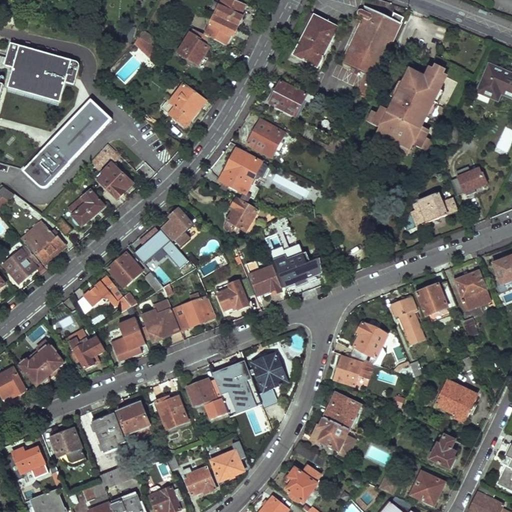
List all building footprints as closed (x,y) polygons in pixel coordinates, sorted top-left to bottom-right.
[(233,0),(224,0),(218,16),(240,27),(244,17),(241,16),(246,5),(233,0)] [(359,13),(360,18),(364,20),(344,64),(368,76),(359,94),(365,97),(374,79),(376,80),(404,18),(395,14),(393,19),(365,7),(363,11),(359,13)] [(314,16),(295,57),(320,69),(339,28),(314,16)] [(215,18),(206,37),(215,41),(227,47),(232,36),(234,37),(238,29),(215,18)] [(132,27),(128,43),(133,44),(137,29),(132,27)] [(194,31),(181,55),(200,65),(215,41),(206,37),(194,31)] [(159,50),(138,39),(136,43),(153,62),(159,50)] [(74,59),(22,44),(13,41),(6,65),(15,67),(9,87),(62,102),(68,82),(77,84),(81,69),(82,66),(82,64),(80,61),(79,60),(74,59)] [(511,75),(489,66),(476,94),(496,103),(500,95),(511,99),(511,75)] [(436,67),(434,72),(443,76),(445,71),(436,67)] [(413,74),(412,81),(409,85),(414,87),(412,91),(403,87),(396,99),(391,110),(383,107),(380,114),(374,112),(369,122),(381,129),(378,135),(380,137),(389,141),(391,135),(402,140),(399,146),(408,151),(410,152),(413,145),(426,152),(432,141),(426,138),(430,130),(422,127),(428,115),(441,88),(447,77),(443,76),(434,72),(430,70),(424,83),(417,79),(413,74)] [(403,87),(412,91),(414,87),(409,85),(403,82),(400,83),(393,97),(396,99),(403,87)] [(282,83),(271,106),(297,118),(308,96),(282,83)] [(169,101),(161,111),(186,129),(206,103),(184,86),(172,103),(169,101)] [(441,88),(428,115),(430,117),(432,116),(444,92),(443,89),(441,88)] [(92,101),(46,150),(66,168),(113,119),(92,101)] [(260,122),(249,146),(273,157),(284,133),(260,122)] [(450,127),(439,148),(451,154),(462,133),(450,127)] [(378,141),(406,154),(408,151),(399,146),(402,140),(391,135),(389,141),(380,137),(378,141)] [(333,143),(330,150),(333,152),(342,156),(348,144),(338,140),(336,144),(333,143)] [(97,156),(93,164),(98,167),(111,148),(108,146),(97,156)] [(236,151),(221,183),(248,195),(257,175),(264,177),(269,166),(236,151)] [(96,174),(116,198),(133,184),(112,161),(104,169),(102,168),(96,174)] [(454,178),(460,197),(489,187),(482,168),(454,178)] [(8,183),(0,190),(0,196),(4,194),(9,198),(17,192),(8,183)] [(105,208),(92,191),(69,211),(74,216),(72,220),(76,226),(81,226),(105,208)] [(283,193),(275,210),(287,215),(307,204),(283,193)] [(411,213),(417,227),(447,215),(447,214),(457,210),(452,199),(440,204),(435,194),(416,201),(417,203),(413,204),(416,210),(411,213)] [(235,212),(228,223),(246,233),(258,213),(237,201),(232,210),(235,212)] [(172,220),(163,228),(178,247),(188,239),(183,233),(192,226),(178,210),(170,218),(172,220)] [(282,219),(263,230),(267,239),(286,228),(282,219)] [(56,227),(65,236),(71,231),(60,221),(56,227)] [(26,242),(43,263),(64,245),(58,237),(56,238),(45,226),(26,242)] [(141,243),(143,244),(136,250),(147,263),(148,262),(150,265),(156,260),(154,258),(165,248),(174,260),(182,253),(163,231),(161,233),(157,229),(141,243)] [(28,246),(4,265),(19,284),(36,270),(41,275),(47,270),(28,246)] [(276,264),(285,289),(296,285),(297,288),(308,283),(306,280),(318,275),(322,274),(323,273),(322,259),(307,264),(302,254),(276,264)] [(108,271),(123,288),(141,274),(126,256),(108,271)] [(511,258),(495,265),(503,285),(511,281),(511,258)] [(247,265),(259,296),(271,291),(273,295),(281,293),(272,268),(259,272),(255,262),(247,265)] [(487,291),(479,271),(454,281),(467,312),(485,305),(480,294),(487,291)] [(144,277),(157,293),(163,289),(154,278),(150,272),(144,277)] [(154,278),(163,289),(169,285),(171,284),(161,272),(154,278)] [(108,277),(84,297),(94,308),(103,300),(109,300),(115,309),(117,307),(122,313),(131,308),(132,307),(124,297),(108,277)] [(218,295),(225,311),(237,306),(239,310),(249,306),(239,282),(229,285),(231,290),(218,295)] [(417,294),(426,317),(448,309),(449,311),(457,308),(447,284),(417,294)] [(174,294),(169,285),(163,289),(167,298),(168,297),(174,294)] [(492,302),(487,291),(480,294),(485,305),(492,302)] [(124,297),(132,307),(137,305),(128,293),(124,297)] [(207,297),(172,311),(180,329),(181,331),(215,318),(207,297)] [(400,316),(412,345),(424,340),(413,313),(416,311),(412,299),(392,306),(396,317),(400,316)] [(147,328),(140,330),(143,339),(144,341),(151,338),(153,343),(163,338),(162,336),(180,329),(172,311),(168,301),(168,300),(153,306),(155,311),(142,316),(147,328)] [(78,311),(58,320),(64,333),(84,324),(78,311)] [(463,324),(469,339),(479,336),(473,321),(463,324)] [(360,334),(350,357),(374,365),(387,336),(362,324),(357,333),(360,334)] [(162,336),(163,338),(181,331),(180,329),(162,336)] [(87,340),(83,333),(75,337),(76,340),(70,343),(75,353),(72,355),(76,361),(79,359),(85,371),(94,364),(91,360),(105,351),(98,338),(89,343),(87,340)] [(142,353),(137,341),(136,337),(134,333),(118,339),(112,342),(120,361),(142,353)] [(144,341),(143,339),(137,341),(142,353),(148,351),(144,341)] [(21,367),(37,386),(41,383),(45,384),(48,381),(48,376),(53,373),(55,375),(59,371),(57,369),(64,363),(50,347),(29,364),(27,362),(21,367)] [(252,365),(263,393),(287,384),(276,355),(252,365)] [(343,356),(335,379),(355,387),(358,377),(369,381),(373,367),(362,363),(343,356)] [(462,361),(467,373),(475,370),(470,358),(462,361)] [(424,375),(418,360),(409,363),(415,379),(424,375)] [(396,368),(395,372),(415,379),(409,363),(396,368)] [(0,375),(0,391),(3,398),(14,393),(16,395),(26,390),(14,368),(0,375)] [(229,415),(215,377),(193,385),(193,384),(184,387),(191,407),(203,403),(210,422),(229,415)] [(448,383),(437,406),(456,416),(456,417),(455,419),(462,422),(464,421),(465,419),(467,420),(478,396),(448,383)] [(337,394),(326,417),(350,430),(362,406),(337,394)] [(396,396),(394,404),(402,407),(404,398),(396,396)] [(156,403),(167,430),(188,422),(178,398),(167,403),(165,399),(156,403)] [(118,413),(127,436),(151,427),(141,404),(118,413)] [(93,423),(106,455),(121,449),(119,446),(127,443),(115,414),(93,423)] [(326,417),(315,439),(340,452),(342,446),(352,451),(356,441),(347,437),(350,430),(326,417)] [(50,439),(58,458),(65,455),(68,461),(73,463),(85,458),(73,430),(50,439)] [(437,444),(430,458),(451,469),(456,459),(454,459),(456,453),(451,450),(455,441),(445,436),(440,445),(437,444)] [(299,444),(295,452),(306,459),(311,451),(299,444)] [(352,451),(342,446),(340,452),(339,454),(348,458),(352,451)] [(506,468),(498,486),(508,491),(511,491),(511,492),(511,446),(502,466),(506,468)] [(7,458),(16,480),(24,477),(22,474),(32,470),(36,479),(49,474),(39,449),(26,454),(24,449),(14,453),(14,455),(7,458)] [(214,461),(222,481),(244,472),(243,468),(237,455),(236,452),(214,461)] [(249,465),(244,452),(237,455),(243,468),(249,465)] [(170,462),(175,474),(180,471),(175,459),(170,462)] [(100,477),(103,483),(105,487),(140,474),(138,470),(135,463),(100,477)] [(184,472),(193,496),(206,491),(208,495),(217,491),(208,468),(193,474),(191,469),(184,472)] [(293,481),(287,490),(306,503),(319,484),(296,468),(290,478),(293,481)] [(424,474),(413,496),(436,507),(446,484),(424,474)] [(387,477),(381,489),(394,495),(400,484),(387,477)] [(84,490),(88,501),(107,494),(105,487),(103,483),(84,490)] [(505,506),(493,501),(496,494),(480,486),(468,511),(502,511),(503,510),(505,506)] [(152,493),(153,497),(164,493),(162,489),(159,487),(153,489),(152,493)] [(152,497),(158,511),(178,511),(182,511),(179,502),(184,499),(179,488),(174,490),(173,489),(153,497),(152,497)] [(30,502),(33,511),(66,511),(57,491),(30,502)] [(107,494),(88,501),(92,511),(111,503),(107,494)] [(112,505),(115,511),(144,511),(138,495),(112,505)] [(274,498),(261,511),(288,511),(289,511),(274,498)] [(90,511),(115,511),(112,505),(111,503),(92,511),(90,511)] [(383,511),(411,511),(400,506),(398,509),(391,503),(383,511)]
